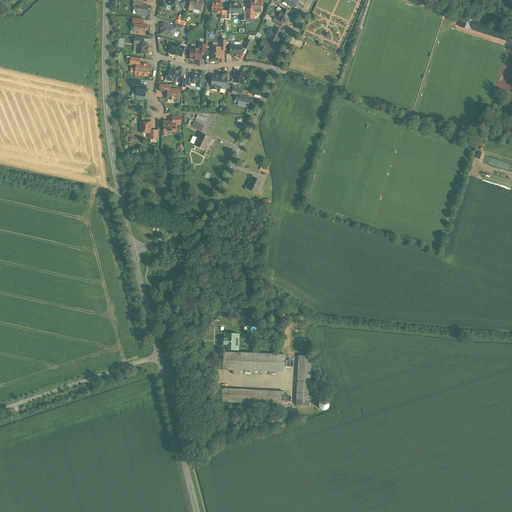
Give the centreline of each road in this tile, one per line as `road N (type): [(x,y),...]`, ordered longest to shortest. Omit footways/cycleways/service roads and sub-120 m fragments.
road 1 (tertiary): [(133,251),(109,137),(106,0)]
road 2 (residential): [(277,72),(207,220),(184,237),(133,251)]
road 3 (unclassified): [(0,407),(159,355)]
road 4 (tertiary): [(197,511),(159,355)]
road 5 (residential): [(277,72),(197,67),(157,55)]
